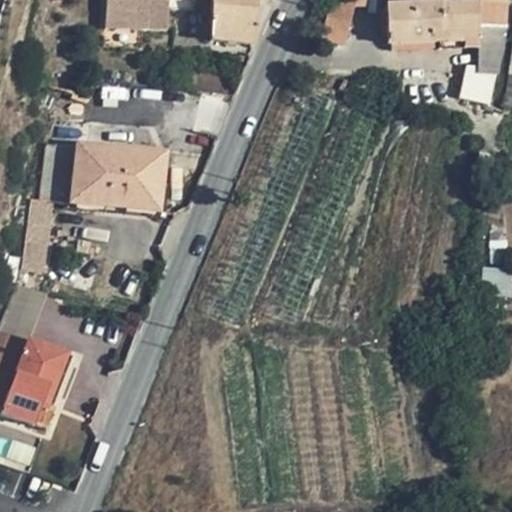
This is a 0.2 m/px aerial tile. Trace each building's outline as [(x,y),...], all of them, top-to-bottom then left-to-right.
[(107,0),(106,24),(167,29),(169,8),(169,6),(150,4),(150,0),(107,0)] [(211,12),(212,0),(169,0),(169,6),(169,8),(211,12)] [(258,0),(212,0),(211,12),(210,42),(252,48),(258,0)] [(343,45),(354,4),(351,3),(351,0),(331,0),(322,38),(343,45)] [(439,36),(475,37),(476,29),(477,7),(441,6),(439,8),(439,36)] [(476,29),(503,31),(506,30),(509,7),(477,7),(476,29)] [(439,8),(428,8),(428,10),(428,48),(439,48),(439,36),(439,8)] [(428,10),(386,12),(387,47),(428,48),(428,10)] [(475,48),(499,48),(503,31),(476,29),(475,37),(475,48)] [(439,48),(475,48),(475,37),(439,36),(439,48)] [(474,75),(494,75),(499,48),(475,48),(474,75)] [(78,148),(73,205),(159,214),(165,157),(78,148)] [(54,203),(31,201),(29,222),(52,225),(54,203)] [(52,225),(29,222),(25,270),(48,273),(52,225)] [(484,283),(497,284),(498,273),(485,272),(484,283)] [(0,333),(0,413),(3,415),(30,343),(0,333)] [(67,356),(30,343),(3,415),(34,427),(41,410),(47,412),(67,356)]
